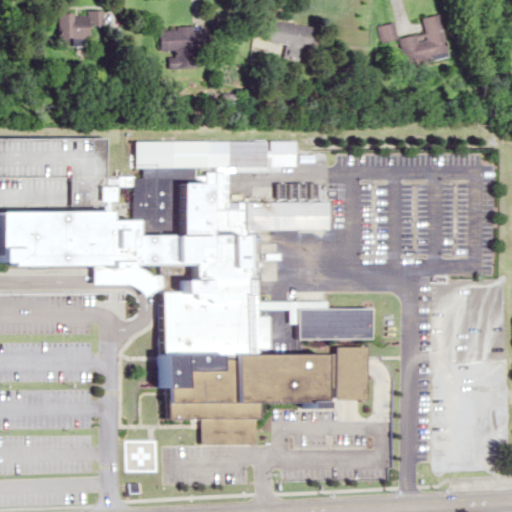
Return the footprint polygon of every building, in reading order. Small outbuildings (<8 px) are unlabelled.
[(57,11),(57,41),(87,40),(87,26),(102,26),(101,11),(57,11)] [(418,31),(393,36),(398,60),(441,52),(433,12),(415,16),(418,31)] [(323,29),(273,21),(269,43),(319,51),(323,29)] [(379,41),(391,37),(386,22),(374,26),(379,41)] [(158,28),(159,52),(208,51),(207,27),(158,28)] [(204,443),(247,443),(265,402),(367,404),(368,349),(299,348),(296,338),(375,339),(376,303),(270,301),(248,227),(315,229),(316,201),(242,200),(251,178),(196,177),(188,167),(285,169),(285,141),(136,138),(135,175),(111,182),(75,138),(0,136),(0,257),(155,260),(154,325),(122,352),(153,352),(153,380),(204,443)]
